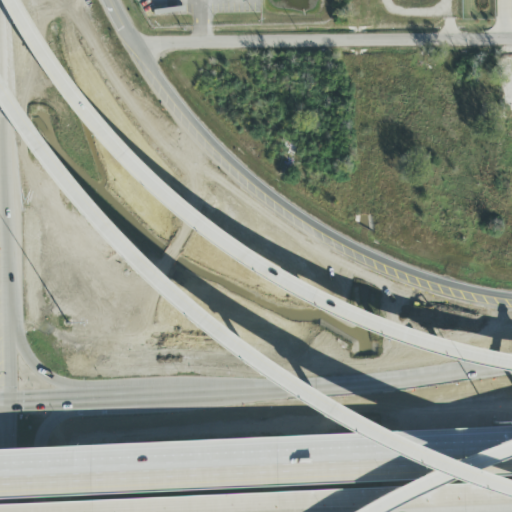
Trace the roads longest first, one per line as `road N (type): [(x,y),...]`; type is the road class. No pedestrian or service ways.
road 1 (motorway): [(0,76),(118,231),(203,308),(355,410),(432,451),(511,479)]
road 2 (motorway): [(511,359),(395,329),(248,254),(123,149),(73,93),(15,0)]
road 3 (primary): [(511,300),(456,293),(313,235),(221,156),(140,52)]
road 4 (motorway): [(58,511),(511,489)]
road 5 (motorway): [(511,452),(65,478)]
road 6 (tertiary): [(140,52),(307,39),(511,37)]
road 7 (primary): [(511,370),(409,387),(149,396)]
road 8 (motorway): [(8,216),(0,0)]
road 9 (motorway): [(511,447),(374,511)]
road 10 (primary): [(82,399),(46,433),(44,511)]
road 11 (primary): [(82,399),(27,357),(9,305)]
